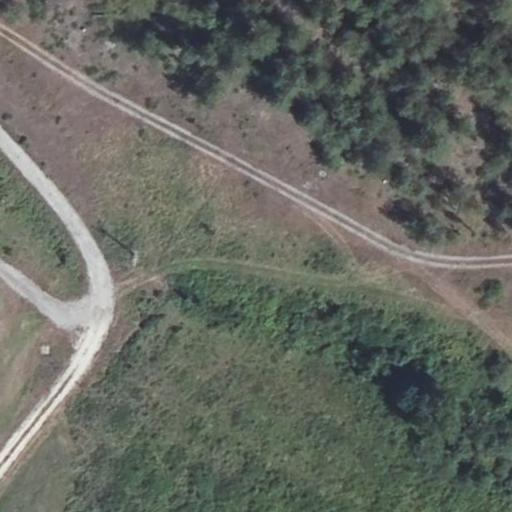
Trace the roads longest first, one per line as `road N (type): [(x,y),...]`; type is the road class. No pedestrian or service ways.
road 1 (track): [(0,34),(406,256),(457,268),(511,263)]
road 2 (track): [(0,472),(107,317)]
